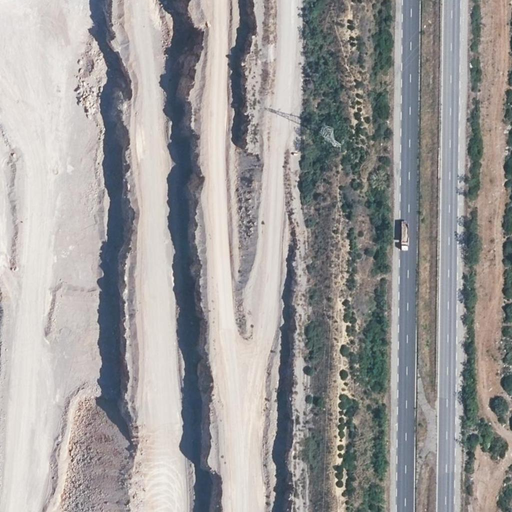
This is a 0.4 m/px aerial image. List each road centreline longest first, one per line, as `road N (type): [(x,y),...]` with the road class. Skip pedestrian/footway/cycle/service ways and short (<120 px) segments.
road 1 (primary): [(413,0),(406,511)]
road 2 (primary): [(449,511),(455,0)]
